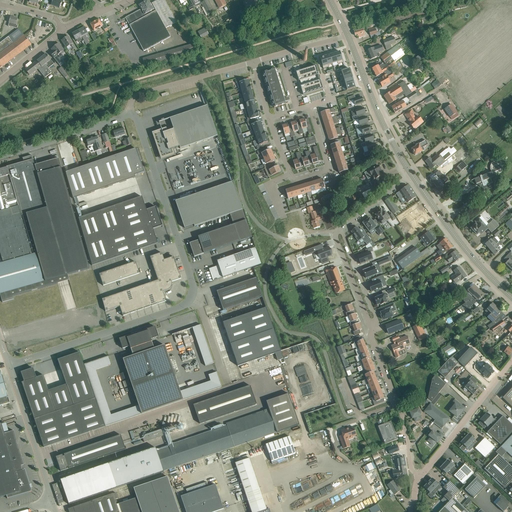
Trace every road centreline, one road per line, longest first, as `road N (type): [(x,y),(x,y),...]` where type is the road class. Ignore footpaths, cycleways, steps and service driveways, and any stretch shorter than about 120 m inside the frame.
road 1 (unknown): [(36,452),(240,380),(255,382),(259,392),(244,409),(43,477)]
road 2 (unclassified): [(8,365),(193,296),(137,119),(128,115)]
road 3 (tertiary): [(511,297),(411,175)]
road 4 (tertiary): [(411,175),(347,34)]
road 5 (residential): [(420,475),(511,357)]
road 6 (unclassified): [(51,501),(8,365)]
road 7 (residential): [(128,115),(136,95),(252,62)]
road 8 (unclassified): [(0,155),(128,115)]
